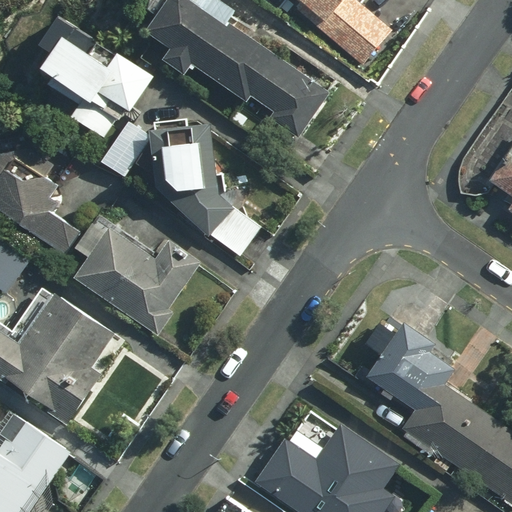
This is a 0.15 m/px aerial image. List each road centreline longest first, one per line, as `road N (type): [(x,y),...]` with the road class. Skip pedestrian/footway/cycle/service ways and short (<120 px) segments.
road 1 (residential): [(373,196),(155,511)]
road 2 (residential): [(509,0),(373,196)]
road 3 (residential): [(373,196),(511,292)]
